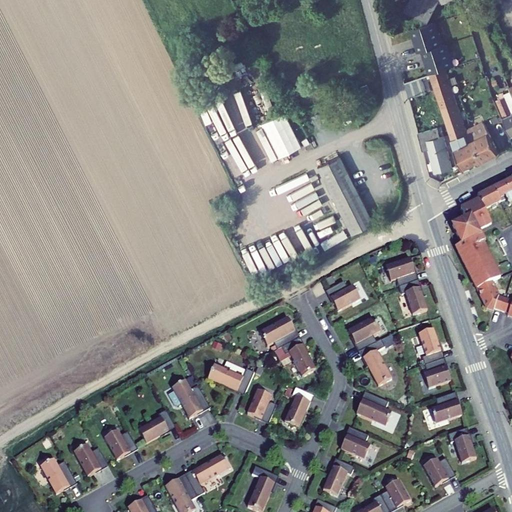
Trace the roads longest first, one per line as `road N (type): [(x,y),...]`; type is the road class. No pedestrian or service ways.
road 1 (track): [(0,440),(134,359),(294,288)]
road 2 (tertiary): [(424,210),(510,468)]
road 3 (residential): [(306,461),(214,430),(88,500)]
road 4 (tertiary): [(367,0),(424,210)]
road 5 (residential): [(294,288),(340,374),(306,461)]
